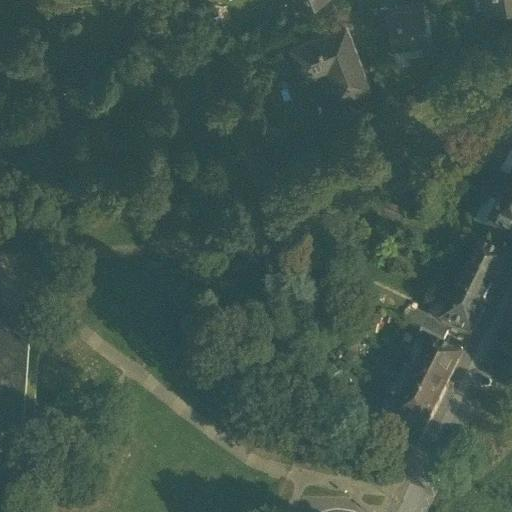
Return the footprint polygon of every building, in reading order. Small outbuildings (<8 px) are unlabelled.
[(293,0),(297,11),(324,0),(293,0)] [(511,0),(481,0),(483,9),(483,10),(511,5),(511,0)] [(386,9),(393,51),(420,46),(430,45),(423,6),(397,11),(397,7),(386,9)] [(326,69),(338,99),(369,87),(346,26),(290,47),(302,79),(326,69)] [(422,54),(420,46),(393,51),(395,67),(410,64),(408,56),(422,54)] [(498,174),(511,180),(511,149),(510,149),(498,174)] [(511,183),(501,205),(511,210),(511,183)] [(489,231),(501,205),(486,198),(473,223),(489,231)] [(400,211),(382,205),(377,221),(394,227),(400,211)] [(511,242),(511,210),(501,205),(489,231),(511,242)] [(478,252),(465,277),(494,291),(506,266),(478,252)] [(465,277),(454,301),(482,315),(494,291),(465,277)] [(469,340),(482,315),(454,301),(447,313),(441,326),(448,330),(469,340)] [(405,322),(421,330),(426,319),(430,312),(414,305),(405,322)] [(433,306),(430,312),(426,319),(441,326),(447,313),(433,306)] [(441,326),(426,319),(421,330),(442,340),(448,330),(441,326)] [(437,351),(442,340),(421,330),(416,340),(430,348),(437,351)] [(0,442),(22,434),(20,427),(24,426),(29,350),(0,331),(0,442)] [(430,348),(418,373),(446,387),(459,362),(437,351),(430,348)] [(418,373),(406,397),(434,411),(446,387),(418,373)] [(422,437),(434,411),(406,397),(393,423),(422,437)] [(372,437),(394,447),(399,437),(378,426),(372,437)]
